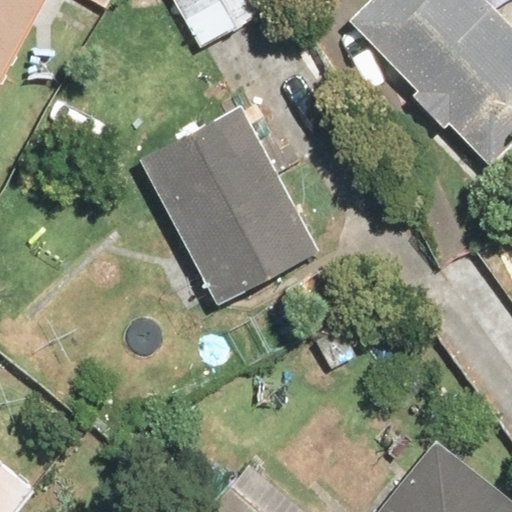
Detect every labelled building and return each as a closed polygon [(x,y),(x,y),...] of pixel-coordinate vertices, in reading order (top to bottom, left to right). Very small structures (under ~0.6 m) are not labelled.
[(0,0),(0,84),(43,0),(0,0)] [(176,0),(202,44),(276,0),(176,0)] [(366,0),(353,13),(421,84),(417,88),(448,121),(453,117),(490,155),(511,134),(511,20),(492,0),(366,0)] [(245,95),(140,150),(218,298),(323,243),(245,95)] [(511,511),(511,491),(442,434),(377,511),(511,511)] [(0,511),(7,511),(32,484),(0,457),(0,511)] [(308,511),(246,457),(210,498),(225,511),(308,511)] [(65,511),(47,497),(34,511),(65,511)]
